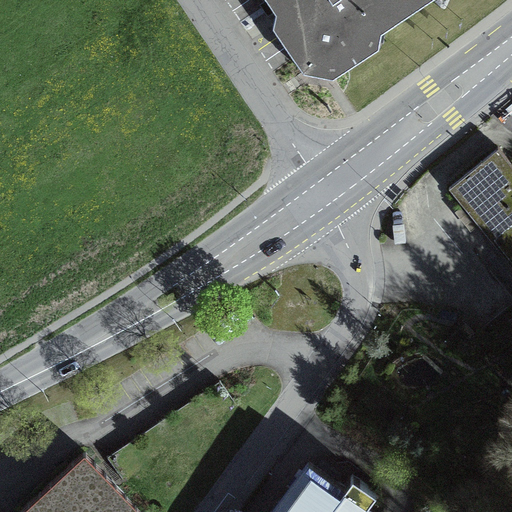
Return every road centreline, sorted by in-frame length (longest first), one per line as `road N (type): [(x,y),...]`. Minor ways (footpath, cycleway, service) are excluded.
road 1 (primary): [(0,390),(188,284),(325,192)]
road 2 (residential): [(325,192),(355,264),(358,294),(322,361),(211,511)]
road 3 (primary): [(325,192),(511,44)]
road 4 (residential): [(195,0),(325,192)]
